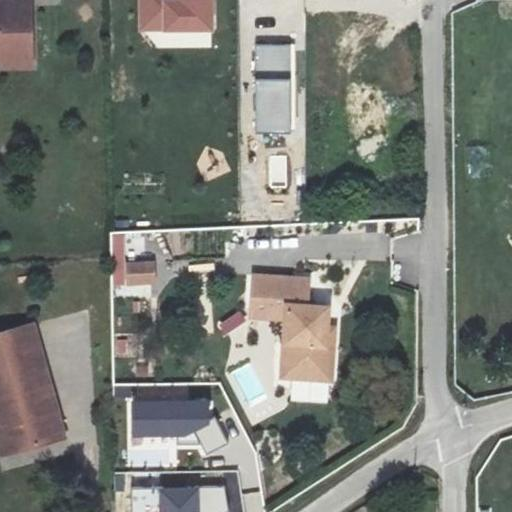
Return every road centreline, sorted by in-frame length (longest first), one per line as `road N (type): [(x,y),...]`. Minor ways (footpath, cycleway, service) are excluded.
road 1 (residential): [(433,0),(436,388),(449,432)]
road 2 (unclassified): [(326,511),(449,432)]
